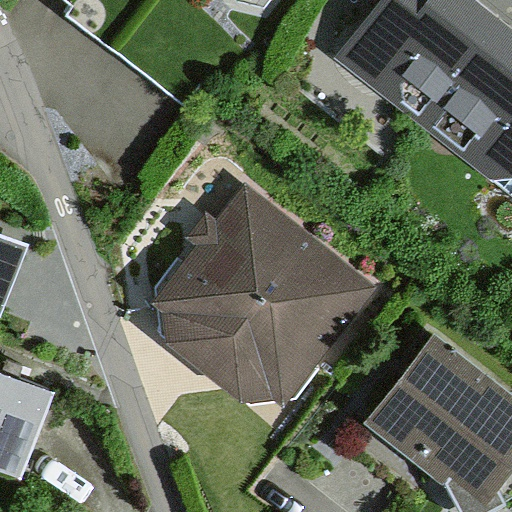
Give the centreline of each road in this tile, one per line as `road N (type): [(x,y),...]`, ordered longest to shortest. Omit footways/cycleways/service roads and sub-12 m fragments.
road 1 (residential): [(106,336),(321,511)]
road 2 (residential): [(106,336),(19,99)]
road 3 (residential): [(165,511),(106,336)]
